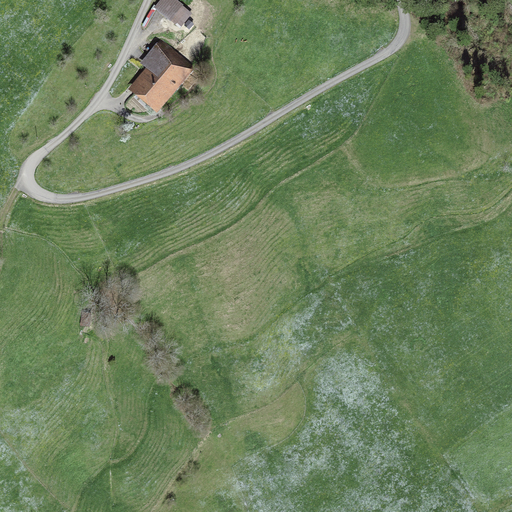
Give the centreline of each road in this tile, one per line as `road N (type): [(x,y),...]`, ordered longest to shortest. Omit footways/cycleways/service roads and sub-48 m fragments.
road 1 (track): [(26,178),(48,196),(82,195),(205,154),(389,49),(404,30),(401,0)]
road 2 (track): [(147,0),(101,96),(33,159),(26,178)]
